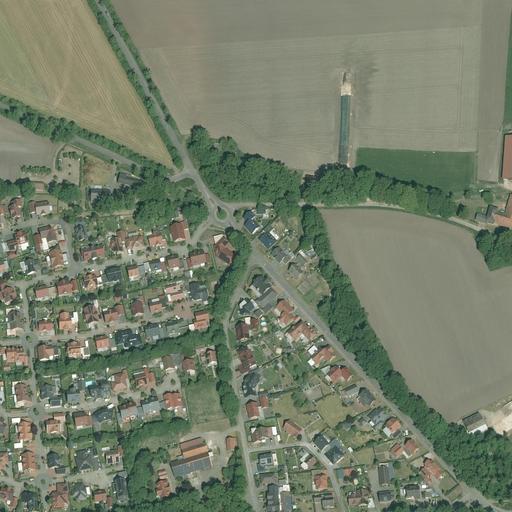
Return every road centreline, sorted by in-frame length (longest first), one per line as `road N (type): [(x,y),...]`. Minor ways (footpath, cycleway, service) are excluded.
road 1 (residential): [(255,252),(474,495)]
road 2 (residential): [(232,209),(365,200),(452,218),(511,243)]
road 3 (residential): [(192,171),(164,180),(0,104)]
road 4 (residential): [(247,451),(224,325),(255,252)]
road 5 (residential): [(99,0),(192,171)]
road 6 (residential): [(184,311),(89,336),(29,341)]
road 7 (residential): [(75,270),(186,248),(212,221)]
road 8 (residential): [(36,413),(174,383)]
road 9 (residential): [(247,451),(304,444),(327,465),(343,511)]
